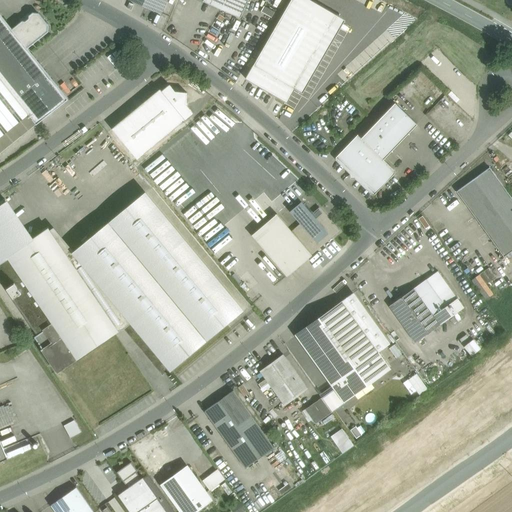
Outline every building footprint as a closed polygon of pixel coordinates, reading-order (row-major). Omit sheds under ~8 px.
[(129,0),(161,14),(167,0),(129,0)] [(248,0),(203,0),(203,1),(240,18),(248,0)] [(309,0),(291,0),(254,65),(294,89),(336,16),(309,0)] [(349,14),(349,12),(349,10),(348,8),(346,7),(344,7),(342,7),(340,8),(339,10),(339,12),(339,14),(340,16),(342,17),(344,17),(346,17),(348,16),(349,14)] [(0,153),(68,99),(27,48),(27,47),(28,48),(48,32),(48,26),(38,13),(33,13),(29,16),(29,18),(25,22),(22,21),(13,29),(12,30),(0,14),(0,153)] [(254,65),(246,79),(287,102),(294,89),(254,65)] [(187,93),(175,92),(169,85),(162,91),(185,120),(193,113),(186,105),(187,93)] [(160,89),(112,129),(137,159),(185,120),(162,91),(160,89)] [(395,103),(361,138),(358,135),(336,157),(373,192),(394,170),(383,160),(417,125),(395,103)] [(511,251),(511,198),(490,168),(456,192),(504,257),(511,251)] [(241,310),(145,194),(74,252),(170,369),(241,310)] [(339,231),(319,208),(291,231),(311,255),(339,231)] [(0,262),(24,246),(0,210),(0,262)] [(291,231),(277,214),(252,235),(287,277),(312,255),(291,231)] [(24,246),(0,262),(0,272),(9,286),(7,287),(14,298),(16,296),(41,332),(34,337),(57,370),(113,332),(45,232),(24,246)] [(485,283),(495,277),(489,267),(474,276),(486,297),(491,294),(485,283)] [(445,307),(426,280),(413,289),(433,316),(445,307)] [(433,316),(413,289),(389,306),(416,343),(440,326),(440,325),(433,316)] [(388,344),(353,294),(341,302),(377,352),(388,344)] [(445,307),(433,316),(440,325),(440,326),(464,308),(457,299),(445,307)] [(341,302),(296,335),(335,388),(344,401),(389,369),(377,352),(341,302)] [(307,388),(284,355),(260,372),(284,405),(307,388)] [(430,364),(422,370),(425,374),(433,368),(430,364)] [(416,374),(408,379),(420,396),(428,390),(416,374)] [(335,388),(322,398),(332,412),(345,403),(344,401),(335,388)] [(274,448),(233,391),(205,411),(245,468),(274,448)] [(321,398),(305,410),(315,424),(332,412),(322,398),(321,398)] [(74,421),(64,426),(70,438),(81,433),(74,421)] [(356,427),(350,430),(356,438),(361,435),(356,427)] [(341,428),(329,435),(340,453),(352,445),(341,428)] [(129,462),(115,471),(126,487),(139,477),(129,462)] [(187,467),(163,485),(174,501),(199,483),(187,467)] [(217,470),(203,480),(210,489),(223,479),(217,470)] [(143,478),(118,495),(130,511),(137,511),(139,511),(157,498),(143,478)] [(199,483),(174,501),(182,511),(193,511),(210,500),(199,483)] [(93,511),(76,488),(51,505),(55,511),(93,511)] [(167,511),(157,498),(139,511),(167,511)]
